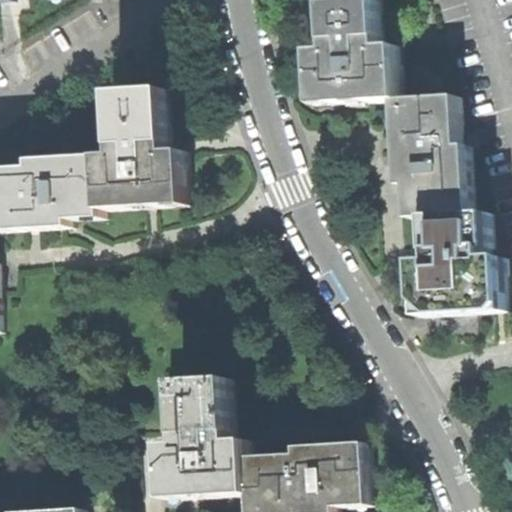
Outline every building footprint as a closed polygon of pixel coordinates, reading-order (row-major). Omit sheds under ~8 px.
[(385,0),(330,0),(333,41),(388,38),(386,4),(385,0)] [(372,107),(408,105),(406,50),(388,51),(388,38),(333,41),(333,53),(318,54),(319,74),(320,99),(337,99),(337,107),(358,106),(358,98),(372,97),(372,107)] [(105,157),(109,213),(146,211),(158,210),(178,209),(195,208),(194,201),(192,153),(176,154),(174,134),(173,116),(172,91),(119,94),(123,156),(105,157)] [(434,220),(479,218),(475,148),(467,149),(464,103),(408,105),(409,117),(403,118),(405,150),(406,187),(414,187),(415,205),(421,205),(422,220),(434,220)] [(95,221),(109,220),(109,213),(105,157),(38,161),(39,169),(0,171),(0,233),(72,229),(78,229),(78,227),(78,222),(95,221)] [(443,312),(443,318),(462,317),(462,310),(477,309),(477,317),(494,316),(511,314),(511,285),(511,261),(494,262),(493,251),(499,251),(497,217),(479,218),(434,220),(435,254),(441,254),(441,265),(425,266),(426,290),(427,313),(443,312)] [(238,421),(236,381),(184,384),(187,446),(171,447),(174,500),(259,496),(258,460),(257,442),(247,443),(240,443),(238,421)] [(258,460),(259,496),(259,504),(259,511),(346,511),(346,509),(378,507),(375,446),(305,450),(305,457),(258,460)]
